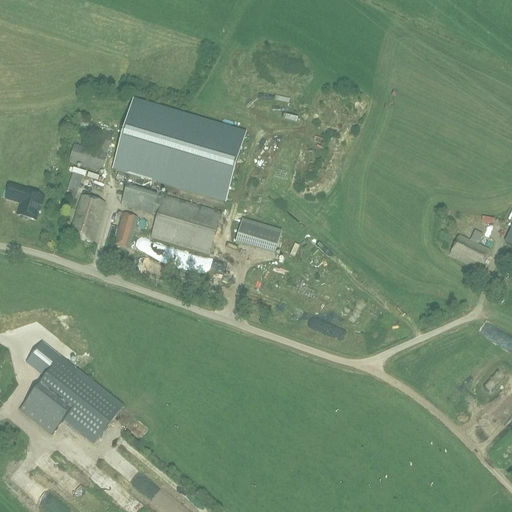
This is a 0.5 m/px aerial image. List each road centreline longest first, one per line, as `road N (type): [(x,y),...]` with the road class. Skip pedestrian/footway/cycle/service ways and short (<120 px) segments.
road 1 (unclassified): [(478,306),(361,366),(0,245)]
road 2 (track): [(511,492),(433,411),(361,366),(361,350)]
road 3 (track): [(125,433),(222,511)]
